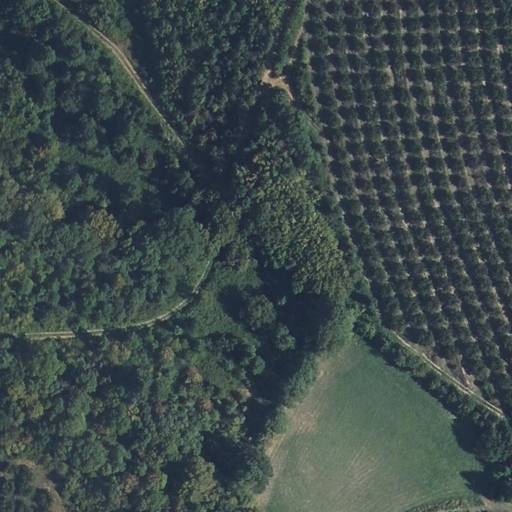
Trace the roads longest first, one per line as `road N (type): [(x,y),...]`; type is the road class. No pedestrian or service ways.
road 1 (track): [(290,0),(206,234),(163,246),(116,242),(0,203)]
road 2 (track): [(219,211),(205,280),(183,309),(149,328),(0,334)]
road 3 (track): [(52,0),(110,46),(222,201)]
